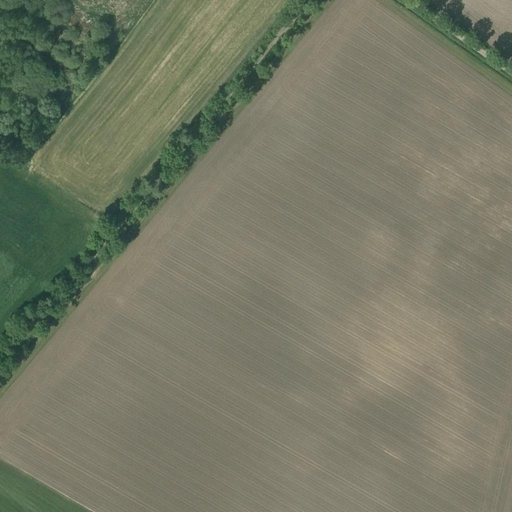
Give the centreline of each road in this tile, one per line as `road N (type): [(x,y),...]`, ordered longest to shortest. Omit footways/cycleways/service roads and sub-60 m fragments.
road 1 (track): [(304,0),(0,365)]
road 2 (track): [(511,70),(413,0)]
